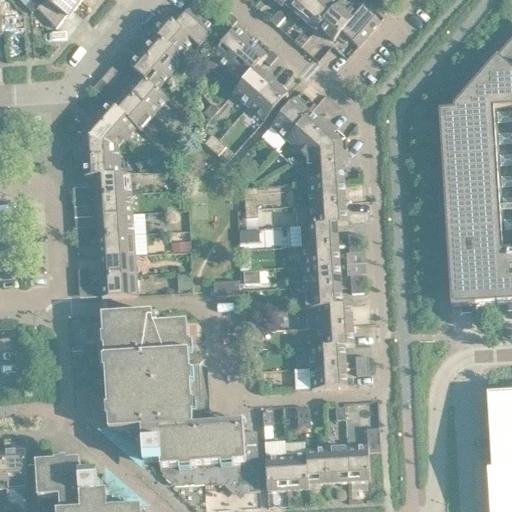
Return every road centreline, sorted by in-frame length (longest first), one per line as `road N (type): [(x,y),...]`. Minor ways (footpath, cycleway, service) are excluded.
road 1 (residential): [(0,306),(200,301),(223,341),(226,389),(241,399),(385,397),(366,112),(337,87)]
road 2 (residential): [(435,511),(440,385),(470,357),(511,354)]
road 3 (residential): [(0,96),(60,95),(146,0)]
road 4 (residential): [(337,87),(236,0)]
